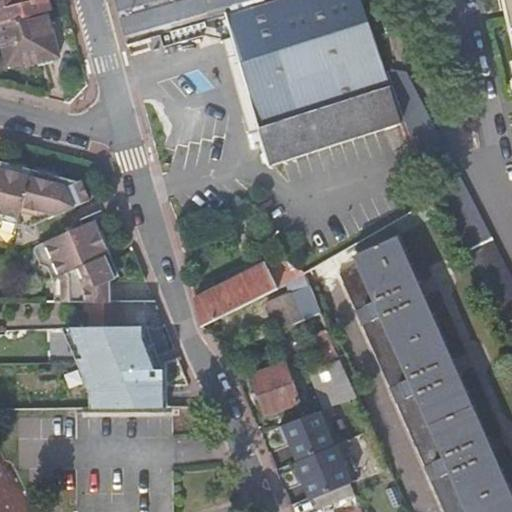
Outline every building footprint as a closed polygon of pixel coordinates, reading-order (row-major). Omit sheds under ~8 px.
[(0,0),(0,23),(46,11),(42,0),(0,0)] [(402,122),(387,74),(362,0),(116,0),(127,40),(218,15),(232,64),(260,169),(386,127),(402,122)] [(511,0),(476,0),(511,146),(511,0)] [(0,23),(0,34),(7,59),(9,67),(11,67),(8,59),(21,56),(23,63),(24,64),(58,55),(46,11),(0,23)] [(8,59),(11,67),(23,63),(21,56),(8,59)] [(434,197),(511,349),(511,282),(407,72),(392,69),(387,74),(402,122),(409,139),(415,137),(434,197)] [(80,178),(0,157),(0,232),(2,232),(16,236),(23,209),(60,215),(97,202),(91,181),(81,183),(80,178)] [(57,292),(57,301),(91,301),(110,301),(110,278),(118,275),(110,251),(109,252),(95,217),(36,242),(33,247),(39,261),(45,264),(57,292)] [(511,511),(511,490),(399,234),(354,254),(357,263),(340,270),(447,511),(511,511)] [(281,259),(289,278),(302,271),(293,253),(281,259)] [(291,280),(290,279),(289,278),(281,259),(270,264),(268,260),(198,296),(206,324),(291,280)] [(110,301),(91,301),(91,317),(91,325),(118,325),(118,317),(118,301),(110,301)] [(358,396),(321,312),(289,326),(323,408),(329,407),(357,397),(358,396)] [(146,328),(59,329),(86,393),(85,410),(166,408),(167,382),(146,328)] [(286,363),(253,375),(265,413),(299,401),(286,363)] [(323,408),(283,425),(298,460),(338,443),(323,408)] [(338,443),(298,460),(313,495),(354,478),(338,443)] [(355,494),(350,483),(314,499),(318,510),(355,494)]
